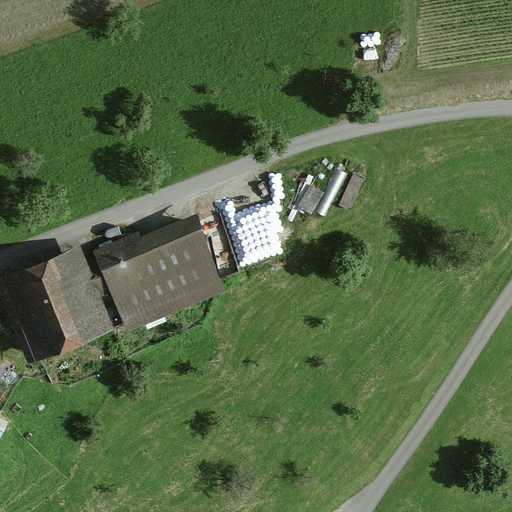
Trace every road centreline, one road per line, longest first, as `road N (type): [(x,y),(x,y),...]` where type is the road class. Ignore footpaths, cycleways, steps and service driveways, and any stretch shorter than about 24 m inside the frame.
road 1 (unclassified): [(511,109),(400,123),(295,150),(0,270)]
road 2 (unclassified): [(374,511),(511,312)]
